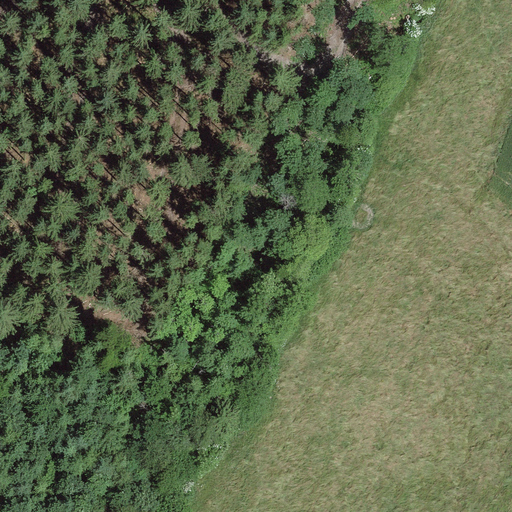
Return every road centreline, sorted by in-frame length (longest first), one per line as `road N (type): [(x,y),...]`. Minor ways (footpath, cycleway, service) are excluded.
road 1 (track): [(413,117),(201,511)]
road 2 (track): [(195,0),(413,117),(462,0)]
